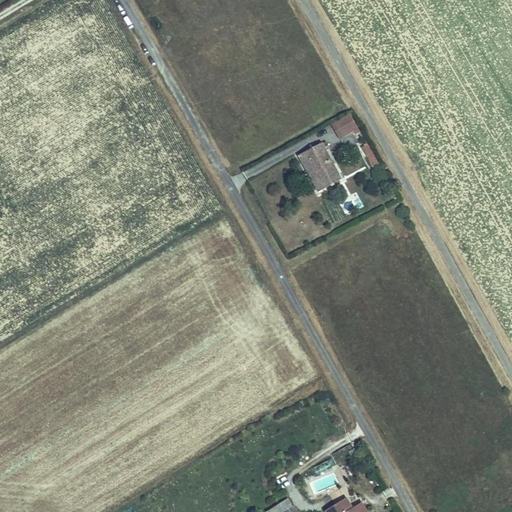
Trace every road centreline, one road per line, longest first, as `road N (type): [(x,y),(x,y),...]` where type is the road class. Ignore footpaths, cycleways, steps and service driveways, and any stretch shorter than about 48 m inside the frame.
road 1 (residential): [(124,0),(412,511)]
road 2 (residential): [(511,370),(306,0)]
